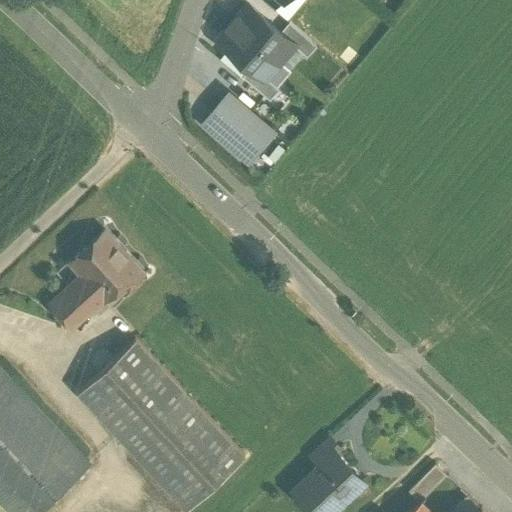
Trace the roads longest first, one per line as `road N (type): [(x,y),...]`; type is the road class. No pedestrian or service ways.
road 1 (tertiary): [(511,486),(153,141)]
road 2 (track): [(406,353),(239,511)]
road 3 (track): [(153,141),(0,288)]
road 4 (tertiary): [(153,141),(0,0)]
road 5 (residential): [(153,141),(185,102),(213,0)]
